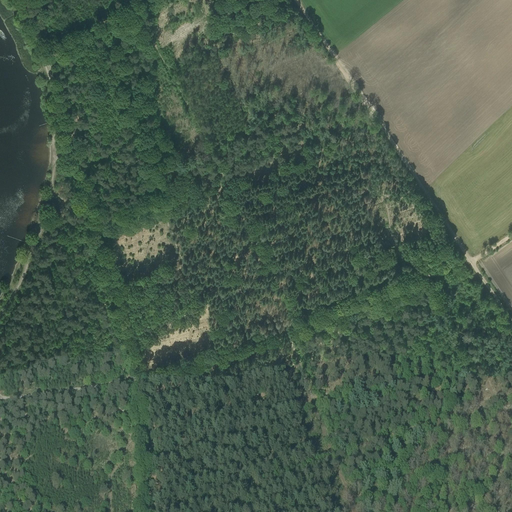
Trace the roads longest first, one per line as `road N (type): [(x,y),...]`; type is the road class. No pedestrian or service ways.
road 1 (track): [(295,0),(471,260)]
road 2 (track): [(135,378),(423,277)]
road 3 (track): [(511,439),(423,277)]
road 4 (track): [(0,398),(135,378)]
road 5 (track): [(135,378),(144,511)]
